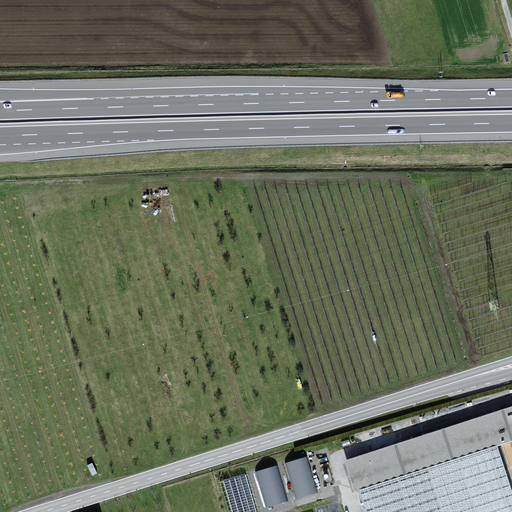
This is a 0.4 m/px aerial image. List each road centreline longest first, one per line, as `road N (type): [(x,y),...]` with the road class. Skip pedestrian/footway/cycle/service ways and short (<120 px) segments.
road 1 (motorway): [(0,136),(511,123)]
road 2 (tertiary): [(511,366),(42,511)]
road 3 (motorway): [(511,98),(236,103)]
road 4 (motorway): [(236,103),(0,110)]
road 5 (motorway): [(236,103),(0,98)]
